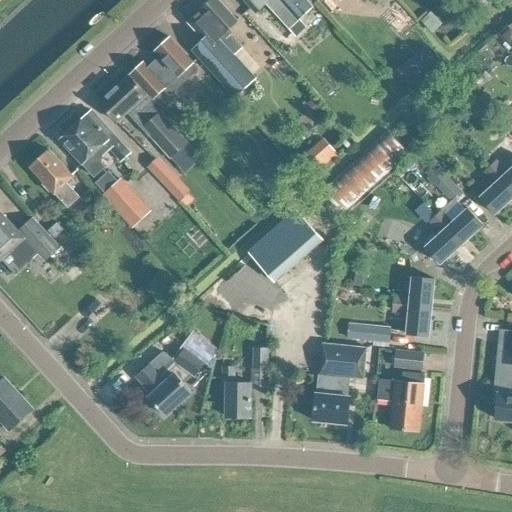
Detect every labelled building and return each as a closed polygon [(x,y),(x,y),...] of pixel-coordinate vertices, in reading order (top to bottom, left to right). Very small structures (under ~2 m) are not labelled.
[(236,96),(257,77),(235,54),(243,47),(227,30),(237,21),(218,0),(208,0),(205,3),(204,7),(201,9),(201,10),(188,22),(204,39),(192,50),(236,96)] [(244,0),(256,12),(265,3),(289,29),(313,7),(306,0),(244,0)] [(470,0),(479,10),(489,2),(487,0),(470,0)] [(442,23),(431,11),(420,21),(431,33),(442,23)] [(511,28),(502,36),(504,37),(510,44),(511,42),(511,28)] [(153,99),(151,98),(152,99),(158,105),(198,68),(193,63),(193,62),(170,37),(156,51),(161,56),(149,67),(144,62),(130,74),(153,99)] [(155,103),(151,98),(130,75),(100,103),(117,121),(128,111),(170,158),(189,142),(172,124),(161,113),(154,104),(155,103)] [(312,98),(303,105),(312,115),(321,108),(312,98)] [(131,153),(92,110),(87,115),(86,115),(60,140),(82,164),(82,163),(94,176),(105,166),(100,161),(102,159),(104,155),(110,149),(122,161),(131,153)] [(503,141),(511,132),(503,123),(494,132),(503,141)] [(345,212),(408,153),(389,129),(323,188),(345,212)] [(338,153),(323,137),(305,153),(320,169),(338,153)] [(80,197),(67,182),(74,176),(49,149),(30,167),(55,194),(55,193),(68,208),(80,197)] [(191,191),(158,156),(147,166),(180,201),(181,200),(186,206),(194,199),(188,193),(191,191)] [(407,172),(416,164),(410,157),(401,165),(407,172)] [(294,186),(301,180),(283,160),(276,167),(294,186)] [(490,165),(511,189),(511,167),(507,172),(496,160),(490,165)] [(495,213),(511,197),(511,189),(490,165),(484,171),(496,183),(480,197),(495,213)] [(436,185),(453,202),(463,192),(447,176),(436,185)] [(122,177),(107,190),(118,202),(132,188),(122,177)] [(296,208),(249,250),(277,282),(324,240),(296,208)] [(435,215),(461,244),(483,224),(468,208),(453,222),(442,210),(435,215)] [(18,231),(0,211),(0,259),(27,235),(48,257),(60,246),(32,217),(18,231)] [(440,263),(461,244),(435,215),(430,221),(441,233),(425,247),(440,263)] [(55,238),(63,230),(57,223),(49,231),(55,238)] [(357,270),(353,286),(362,288),(364,278),(368,278),(369,273),(357,270)] [(393,303),(432,307),(434,278),(412,276),(410,297),(394,295),(393,303)] [(429,336),(432,307),(393,303),(392,311),(409,313),(407,334),(429,336)] [(390,342),(391,328),(363,325),(361,340),(390,342)] [(194,375),(204,362),(212,368),(220,350),(194,330),(174,358),(163,351),(149,363),(150,364),(136,376),(152,393),(148,396),(166,415),(192,392),(181,379),(189,372),(194,375)] [(511,330),(502,330),(495,402),(498,403),(497,419),(511,420),(511,330)] [(318,375),(350,378),(364,380),(368,348),(322,343),(318,375)] [(268,370),(269,348),(253,347),(253,367),(252,367),(251,386),(268,387),(268,370)] [(422,371),(424,353),(396,350),(394,368),(422,371)] [(250,417),(251,382),(234,382),(235,367),(223,367),(223,393),(227,393),(226,416),(250,417)] [(419,431),(425,373),(403,371),(402,381),(379,379),(377,399),(393,401),(390,428),(419,431)] [(348,396),(350,378),(318,375),(313,420),(347,424),(350,396),(348,396)] [(0,419),(10,430),(33,409),(4,378),(0,381),(0,419)]
